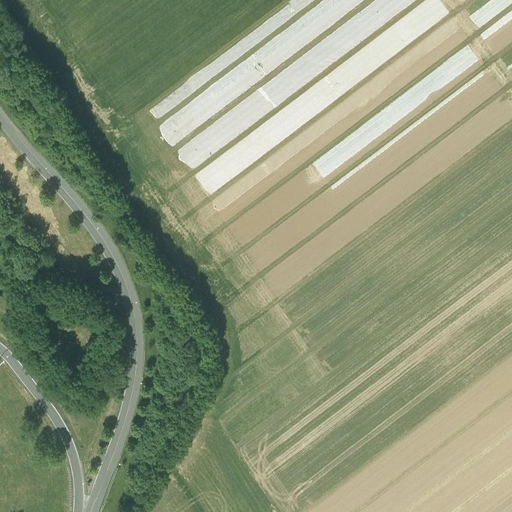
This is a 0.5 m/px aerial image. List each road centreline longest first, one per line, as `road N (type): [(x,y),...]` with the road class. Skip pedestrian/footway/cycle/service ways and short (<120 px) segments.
road 1 (motorway): [(86,511),(127,393),(130,304),(94,228),(0,113)]
road 2 (motorway): [(78,511),(66,437),(0,348)]
